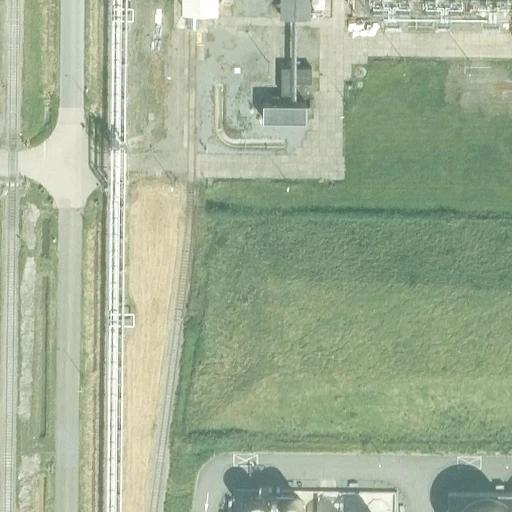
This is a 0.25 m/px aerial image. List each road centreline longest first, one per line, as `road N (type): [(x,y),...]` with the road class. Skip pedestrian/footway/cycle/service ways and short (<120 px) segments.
road 1 (unclassified): [(68,511),(73,0)]
road 2 (unknown): [(511,469),(245,465),(224,472),(207,511)]
